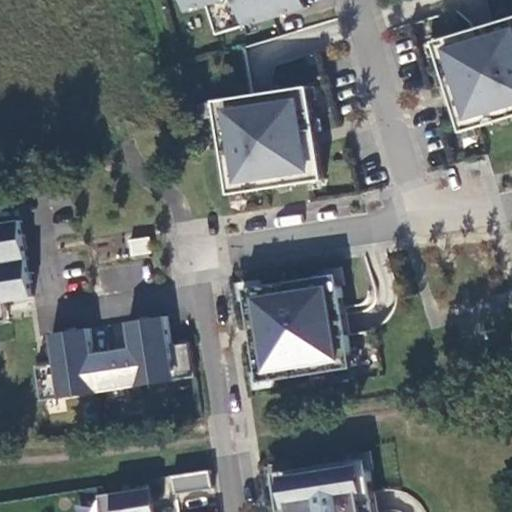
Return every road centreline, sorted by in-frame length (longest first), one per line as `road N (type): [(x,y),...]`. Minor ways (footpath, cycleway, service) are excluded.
road 1 (residential): [(194,250),(422,216)]
road 2 (residential): [(359,0),(422,216)]
road 3 (residential): [(199,295),(236,511)]
road 4 (residential): [(199,295),(54,318)]
